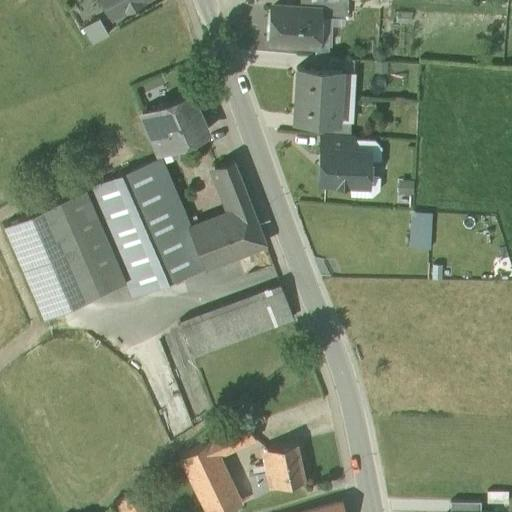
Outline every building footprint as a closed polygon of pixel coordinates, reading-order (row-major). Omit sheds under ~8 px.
[(98,0),(111,23),(150,0),(98,0)] [(347,0),(299,0),(299,9),(318,10),(318,17),(346,19),(347,0)] [(299,9),(272,8),(270,43),(316,45),(318,17),(318,10),(299,9)] [(99,22),(83,31),(92,47),(108,38),(99,22)] [(354,58),(328,57),(328,69),(342,70),(342,72),(354,73),(354,58)] [(328,69),(297,67),(294,119),(324,121),(339,122),(339,120),(342,72),(342,70),(328,69)] [(190,98),(142,118),(158,154),(206,134),(190,98)] [(351,121),(339,120),(339,122),(324,121),(323,133),(351,134),(351,121)] [(351,134),(323,133),(322,148),(325,150),(351,151),(351,150),(352,134),(351,134)] [(351,151),(325,150),(324,165),(320,165),(320,182),(368,184),(369,151),(351,150),(351,151)] [(161,161),(59,204),(99,296),(125,285),(131,300),(205,269),(191,231),(172,188),(161,161)] [(250,207),(232,161),(216,168),(235,213),(250,207)] [(59,204),(4,227),(44,320),(99,296),(59,204)] [(235,213),(191,231),(205,269),(264,244),(250,207),(235,213)] [(409,213),(408,244),(429,244),(430,214),(409,213)] [(281,289),(182,329),(193,359),(272,327),(267,315),(288,307),(281,289)] [(288,307),(267,315),(272,327),(293,319),(288,307)] [(246,422),(209,439),(217,457),(255,439),(246,422)] [(209,439),(181,459),(206,511),(225,511),(240,505),(217,457),(209,439)] [(296,443),(267,450),(270,464),(275,487),(304,481),(296,443)] [(270,464),(254,468),(255,474),(248,476),(253,498),(275,487),(270,464)] [(486,503),(506,503),(506,493),(486,493),(486,503)] [(479,511),(480,501),(450,501),(449,511),(479,511)] [(341,511),(340,503),(315,509),(307,511),(341,511)]
